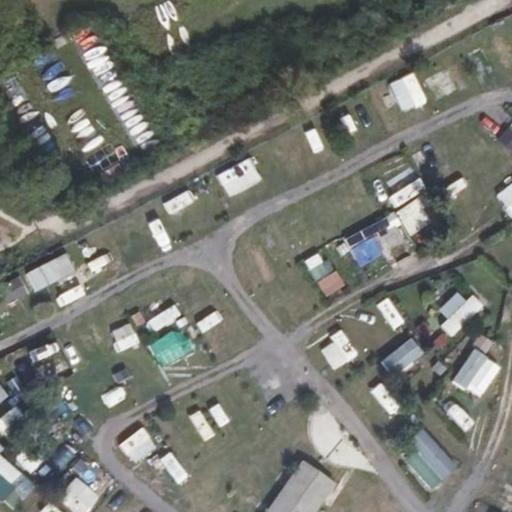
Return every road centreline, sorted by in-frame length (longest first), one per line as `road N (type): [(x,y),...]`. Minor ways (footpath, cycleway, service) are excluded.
road 1 (track): [(511,100),(467,104),(0,342)]
road 2 (track): [(420,511),(279,341),(100,429),(113,469),(165,511)]
road 3 (track): [(42,226),(79,222),(504,0)]
road 4 (track): [(196,242),(279,341),(491,222)]
road 5 (track): [(458,511),(489,463),(511,354)]
